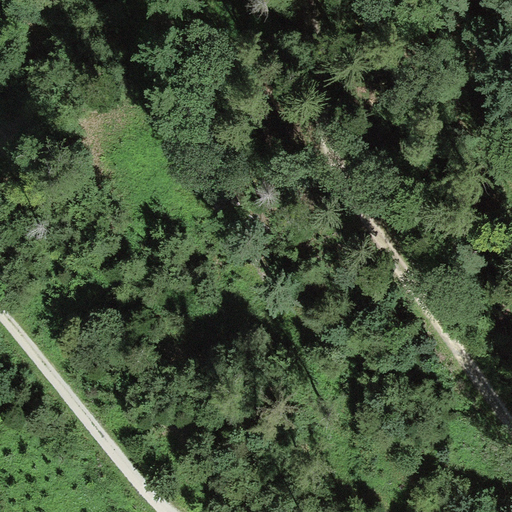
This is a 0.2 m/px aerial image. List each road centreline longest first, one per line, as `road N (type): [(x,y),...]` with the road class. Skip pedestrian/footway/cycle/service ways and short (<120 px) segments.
road 1 (track): [(316,0),(339,172),(511,432)]
road 2 (track): [(0,311),(166,511)]
